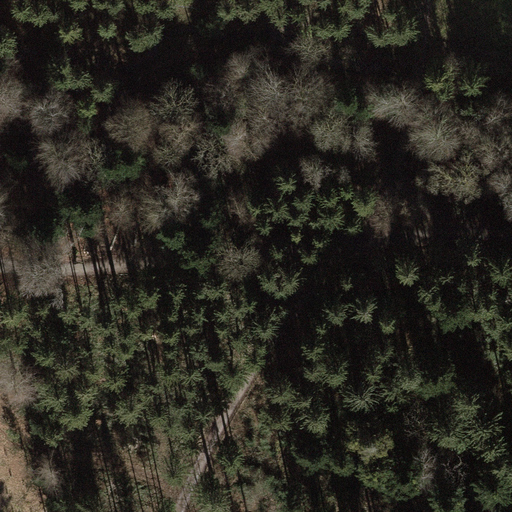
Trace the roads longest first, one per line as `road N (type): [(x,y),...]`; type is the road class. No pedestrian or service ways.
road 1 (track): [(425,0),(398,167),(205,445),(179,511)]
road 2 (track): [(511,233),(455,230),(156,262),(0,263)]
